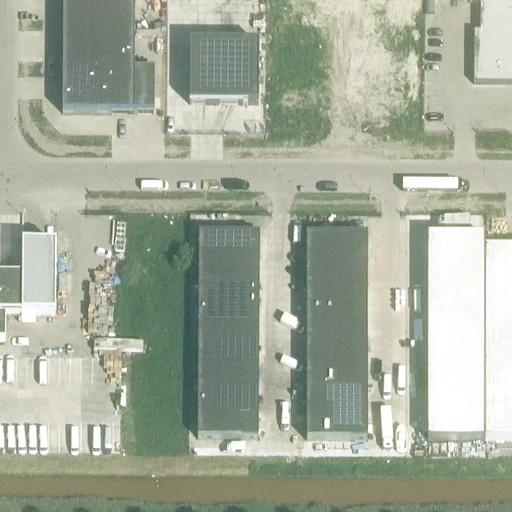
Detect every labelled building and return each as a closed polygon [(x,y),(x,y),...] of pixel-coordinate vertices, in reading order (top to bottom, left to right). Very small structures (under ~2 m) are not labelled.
[(133,0),(61,0),(61,115),(153,115),(153,72),(133,72),(133,0)] [(331,125),(331,0),(275,0),(275,124),(331,125)] [(415,0),(358,0),(358,123),(415,124),(415,0)] [(472,86),(511,85),(511,1),(479,2),(479,48),(472,48),(472,86)] [(188,105),(257,106),(257,46),(189,45),(188,105)] [(197,236),(196,440),(257,441),(258,236),(197,236)] [(305,442),(366,442),(366,440),(366,237),(305,237),(305,440),(305,442)] [(426,443),(483,443),(483,251),(483,238),(426,238),(426,443)] [(0,340),(4,340),(5,316),(20,316),(54,317),(55,246),(21,246),(21,284),(0,284),(0,340)] [(484,251),(483,443),(511,443),(511,251),(486,251),(484,251)]
